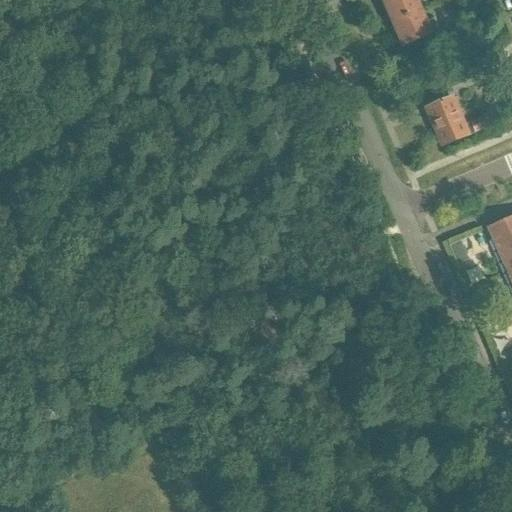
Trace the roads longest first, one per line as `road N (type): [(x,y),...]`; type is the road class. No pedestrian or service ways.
road 1 (residential): [(511,461),(402,210)]
road 2 (residential): [(402,210),(311,0)]
